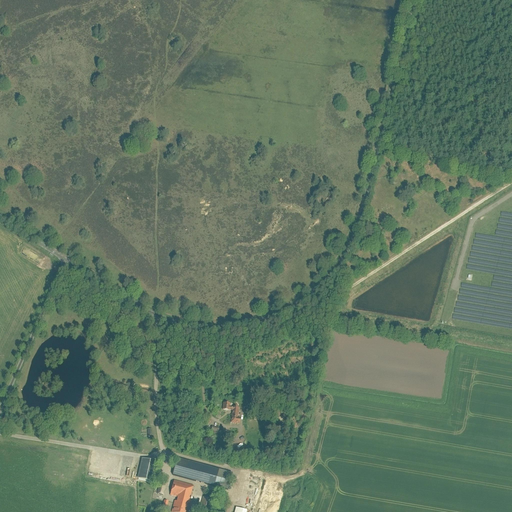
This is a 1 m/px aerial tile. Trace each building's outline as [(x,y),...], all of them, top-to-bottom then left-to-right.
[(235,405),(235,408),(230,407),(230,404),(223,403),(222,410),(229,412),(229,411),(233,411),(231,423),(239,424),(240,419),(237,419),(237,414),(238,415),(239,411),(238,411),(238,409),(237,408),(237,405),(235,405)] [(138,480),(153,483),(157,463),(143,459),(138,480)] [(177,459),(172,476),(227,490),(232,474),(177,459)] [(154,493),(164,496),(167,484),(157,481),(154,493)] [(188,511),(191,501),(189,501),(193,486),(173,481),(170,496),(178,498),(177,502),(174,502),(171,511),(188,511)] [(200,508),(210,511),(212,501),(202,498),(200,508)]
